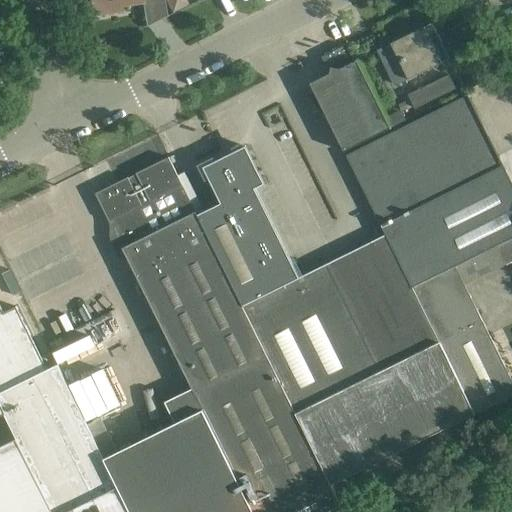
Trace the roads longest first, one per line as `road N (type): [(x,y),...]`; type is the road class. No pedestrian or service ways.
road 1 (unclassified): [(69,117),(317,0)]
road 2 (unclassified): [(69,117),(45,64),(34,0)]
